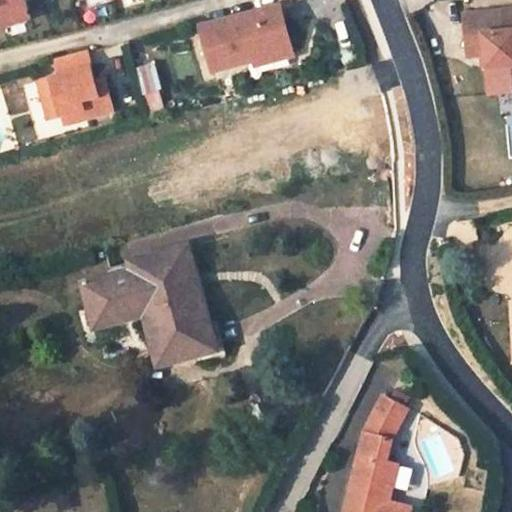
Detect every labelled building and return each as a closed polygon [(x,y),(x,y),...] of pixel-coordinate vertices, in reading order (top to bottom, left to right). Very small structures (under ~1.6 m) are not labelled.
[(0,0),(0,13),(4,27),(31,20),(25,0),(0,0)] [(292,49),(280,6),(203,27),(215,70),(292,49)] [(511,9),(465,14),(467,36),(485,34),(487,54),(488,67),(495,67),(497,93),(511,91),(511,9)] [(487,54),(485,34),(467,36),(469,56),(487,54)] [(96,82),(88,52),(58,60),(61,75),(40,81),(50,118),(64,114),(84,109),(86,118),(114,111),(110,94),(100,96),(96,82)] [(137,65),(149,113),(166,108),(154,61),(137,65)] [(100,96),(110,94),(106,79),(96,82),(100,96)] [(84,109),(64,114),(66,123),(86,118),(84,109)] [(197,272),(190,246),(132,262),(135,271),(85,285),(94,318),(118,312),(120,321),(146,314),(160,365),(213,351),(206,325),(211,323),(204,297),(194,299),(187,274),(197,272)] [(194,299),(204,297),(197,272),(187,274),(194,299)] [(206,325),(213,351),(218,350),(211,323),(206,325)] [(346,494),(352,495),(347,511),(413,511),(414,510),(390,504),(401,464),(387,460),(391,446),(408,407),(383,393),(372,414),(363,435),(357,454),(346,494)]
